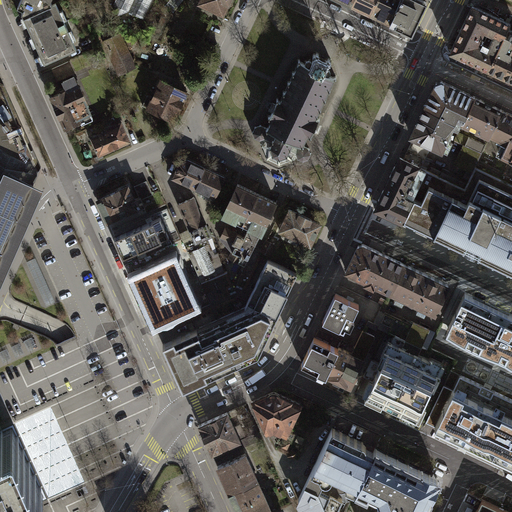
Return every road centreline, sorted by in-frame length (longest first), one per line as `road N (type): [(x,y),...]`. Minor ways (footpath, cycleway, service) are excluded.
road 1 (tertiary): [(177,418),(73,186)]
road 2 (residential): [(471,465),(271,366)]
road 3 (residential): [(347,217),(511,296)]
road 4 (residential): [(184,140),(347,217)]
road 5 (secondary): [(347,217),(426,56)]
road 6 (tertiary): [(73,186),(0,24)]
road 7 (secondary): [(271,366),(347,217)]
road 8 (residential): [(184,140),(252,0)]
road 9 (residential): [(305,0),(426,56)]
road 10 (residential): [(73,186),(184,140)]
